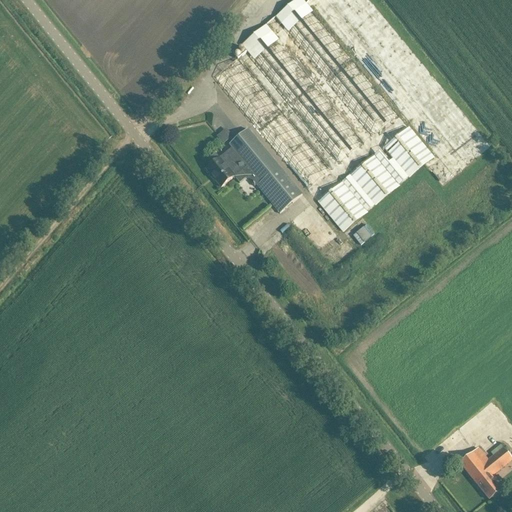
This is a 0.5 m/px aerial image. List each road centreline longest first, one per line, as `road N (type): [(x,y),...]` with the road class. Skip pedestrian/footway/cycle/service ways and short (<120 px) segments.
road 1 (unclassified): [(439,511),(29,0)]
road 2 (track): [(0,295),(251,0)]
